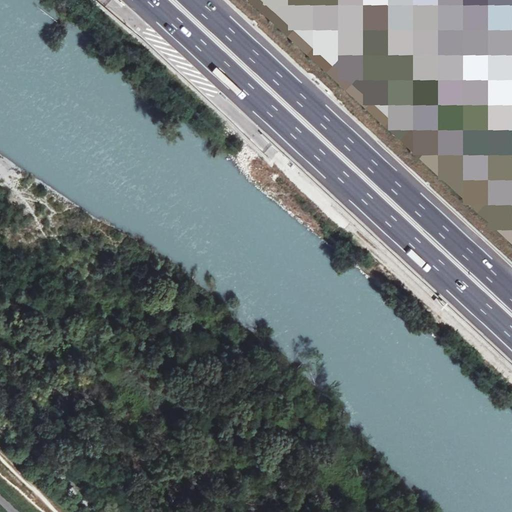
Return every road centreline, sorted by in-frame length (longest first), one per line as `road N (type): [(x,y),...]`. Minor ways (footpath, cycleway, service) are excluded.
road 1 (motorway): [(151,0),(511,333)]
road 2 (motorway): [(511,291),(196,0)]
road 3 (track): [(257,138),(511,377)]
road 4 (tertiary): [(260,0),(511,237)]
